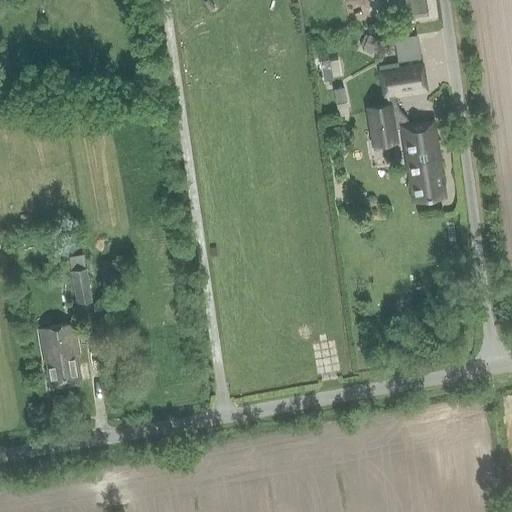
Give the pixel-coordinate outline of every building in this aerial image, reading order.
[(424,0),(391,0),(394,15),(426,11),(424,0)] [(379,39),(369,34),(363,47),(373,52),(379,39)] [(319,61),(323,82),(333,80),(329,60),(319,61)] [(398,61),(379,64),(380,71),(384,95),(423,90),(419,64),(399,67),(398,61)] [(346,102),(343,87),(333,89),(336,104),(346,102)] [(369,119),(367,119),(369,129),(371,129),(374,144),(397,141),(391,105),(367,109),(369,119)] [(431,125),(401,129),(406,162),(411,160),(417,202),(439,198),(437,184),(441,184),(432,125),(431,125)] [(92,298),(90,266),(89,254),(75,256),(78,299),(92,298)] [(114,274),(113,261),(101,262),(102,275),(114,274)] [(72,352),(78,351),(73,319),(35,325),(41,356),(44,356),(49,385),(77,381),(72,352)]
